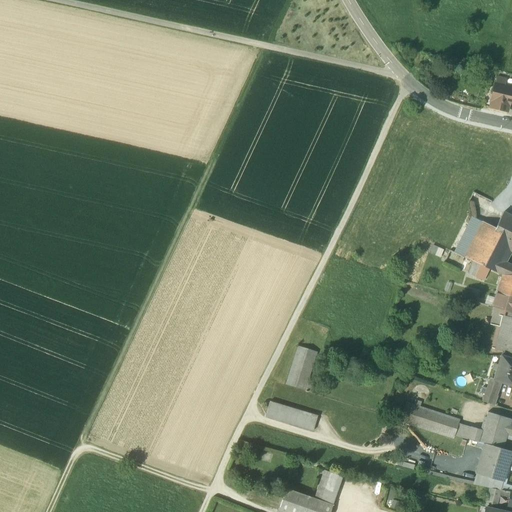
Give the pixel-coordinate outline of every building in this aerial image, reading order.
[(506,81),(497,79),(496,85),(505,87),(506,81)] [(496,85),(495,85),(490,108),(506,112),(508,100),(502,99),(505,87),(496,85)] [(511,216),(503,213),(495,229),(495,230),(498,232),(511,239),(511,216)] [(467,215),(450,251),(473,262),(480,248),(474,245),(481,231),(495,238),(498,232),(495,230),(495,229),(467,215)] [(495,238),(481,231),(474,245),(480,248),(473,262),(495,272),(500,262),(500,261),(506,250),(511,239),(498,232),(495,238)] [(449,258),(439,253),(436,260),(446,265),(449,258)] [(511,266),(500,261),(500,262),(495,272),(502,275),(503,276),(511,276),(511,266)] [(511,276),(503,276),(502,275),(492,308),(508,313),(511,314),(511,276)] [(511,314),(508,313),(499,351),(511,353),(511,314)] [(299,347),(287,385),(313,393),(315,386),(307,384),(317,353),(299,347)] [(511,359),(502,356),(498,366),(494,364),(492,370),(497,371),(493,381),(511,387),(511,359)] [(498,386),(489,383),(486,393),(495,396),(498,386)] [(495,396),(486,393),(483,402),(492,405),(495,396)] [(317,416),(269,402),(265,417),(313,431),(317,416)] [(460,421),(406,403),(404,409),(402,415),(400,422),(453,440),(460,421)] [(511,420),(488,413),(486,419),(485,418),(483,425),(484,425),(482,432),(479,442),(482,444),(501,449),(506,436),(509,424),(511,420)] [(482,432),(471,428),(468,439),(479,442),(482,432)] [(417,448),(420,440),(410,436),(407,445),(417,448)] [(511,452),(511,453),(482,444),(473,473),(478,474),(493,479),(504,482),(509,466),(511,467),(511,452)] [(342,478),(324,471),(317,489),(335,496),(342,478)] [(493,479),(478,474),(475,485),(490,489),(493,479)] [(313,499),(286,489),(277,511),(278,511),(329,511),(330,511),(332,505),(313,499)] [(335,496),(317,489),(313,499),(332,505),(335,496)] [(493,489),(490,489),(486,502),(492,504),(492,503),(496,490),(493,489)] [(501,491),(496,490),(492,503),(502,504),(505,492),(501,491)] [(502,504),(492,503),(492,504),(491,509),(494,509),(499,510),(499,511),(501,511),(502,504)]
